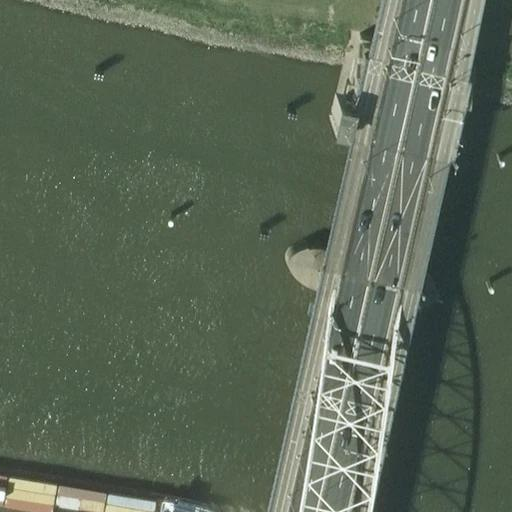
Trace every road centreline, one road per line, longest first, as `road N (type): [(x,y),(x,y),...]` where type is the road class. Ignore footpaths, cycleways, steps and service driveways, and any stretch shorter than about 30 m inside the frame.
road 1 (motorway): [(323,511),(441,0)]
road 2 (motorway): [(411,0),(294,511)]
